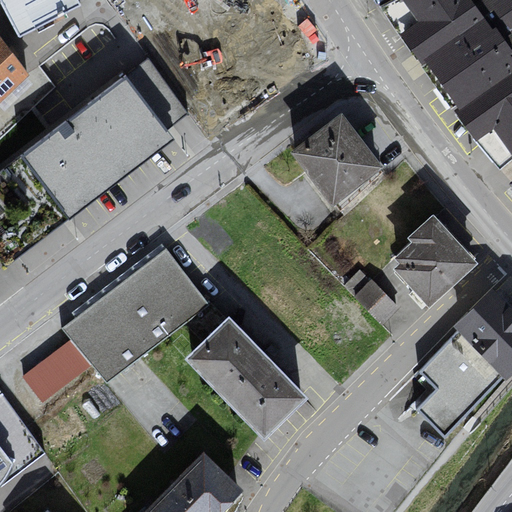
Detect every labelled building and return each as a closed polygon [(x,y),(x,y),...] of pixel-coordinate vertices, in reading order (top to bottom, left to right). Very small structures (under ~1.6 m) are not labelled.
[(77,0),(0,0),(19,35),(80,4),(77,0)] [(196,0),(186,5),(234,95),(270,76),(275,84),(319,61),(286,0),(196,0)] [(481,0),(400,0),(390,6),(503,169),(511,161),(511,0),(484,0),(483,1),(481,0)] [(0,33),(0,108),(38,73),(0,33)] [(124,74),(20,153),(69,216),(172,138),(124,74)] [(343,113),(291,153),(333,207),(384,167),(343,113)] [(478,262),(433,213),(406,237),(410,242),(394,256),(400,263),(394,268),(429,307),(478,262)] [(169,252),(63,332),(109,384),(214,309),(169,252)] [(511,371),(511,306),(493,287),(454,326),(459,330),(504,376),(506,378),(511,371)] [(236,320),(192,362),(268,439),(311,397),(236,320)] [(504,376),(459,330),(419,370),(437,388),(417,407),(446,435),(504,376)] [(3,391),(0,393),(0,487),(46,452),(3,391)] [(205,452),(144,511),(221,511),(243,491),(205,452)]
